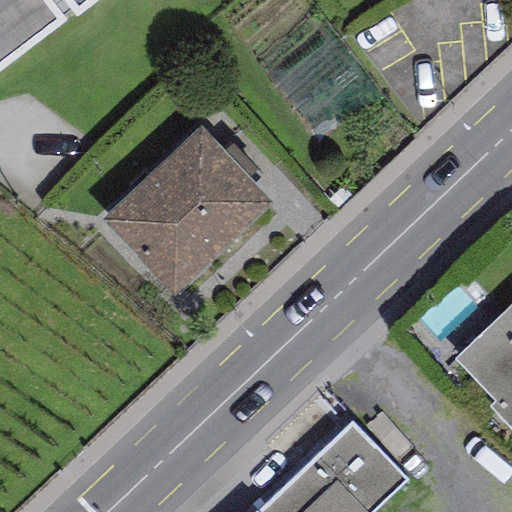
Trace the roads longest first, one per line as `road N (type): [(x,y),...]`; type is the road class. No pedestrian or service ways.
road 1 (primary): [(318,313),(110,511)]
road 2 (residential): [(318,313),(483,502)]
road 3 (residential): [(357,276),(290,204),(193,303)]
road 4 (primary): [(496,143),(357,276)]
